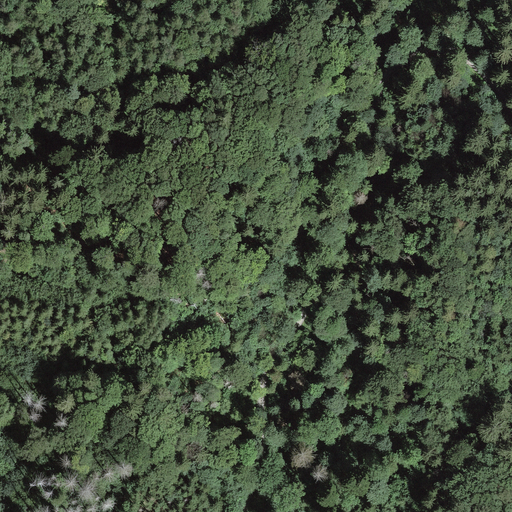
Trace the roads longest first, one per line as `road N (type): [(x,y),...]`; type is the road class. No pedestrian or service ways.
road 1 (track): [(511,108),(451,48),(407,48),(381,73),(341,222),(305,316),(260,389),(263,452),(244,511)]
road 2 (track): [(243,0),(235,122),(120,387),(110,429)]
road 3 (track): [(120,387),(116,357),(86,299),(20,269),(1,235),(14,179),(0,134)]
road 4 (track): [(341,222),(424,453),(423,511)]
road 5 (track): [(120,511),(130,466),(122,438),(110,429),(72,430),(0,478)]
